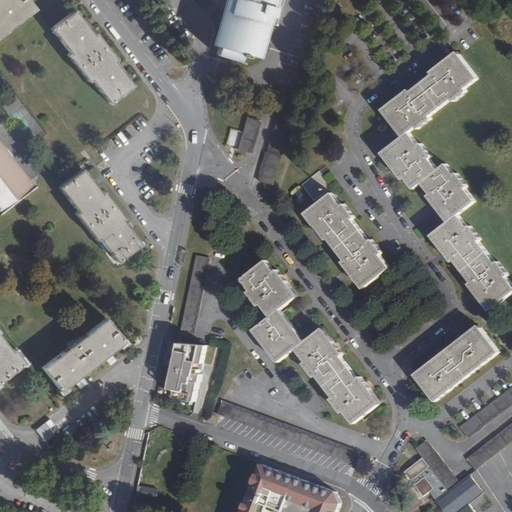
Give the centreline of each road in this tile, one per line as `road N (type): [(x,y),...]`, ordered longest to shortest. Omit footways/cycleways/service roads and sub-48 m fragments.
road 1 (residential): [(474,18),(353,112),(355,144),(447,301),(439,326),(384,370)]
road 2 (residential): [(384,370),(229,170)]
road 3 (residential): [(365,495),(140,410)]
road 4 (residential): [(188,179),(153,348)]
road 5 (residential): [(27,445),(153,348)]
road 6 (residential): [(365,495),(406,424),(400,390),(384,370)]
road 7 (residential): [(0,430),(18,449),(124,490)]
road 8 (residential): [(179,105),(97,0)]
